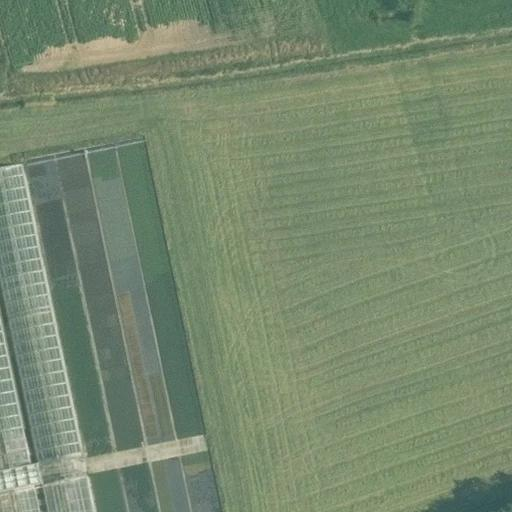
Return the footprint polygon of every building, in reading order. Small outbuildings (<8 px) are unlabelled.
[(82,459),(21,167),(0,171),(0,288),(37,468),(82,459)] [(0,475),(31,469),(0,320),(0,475)] [(0,496),(35,489),(40,488),(86,478),(82,459),(37,468),(31,469),(0,475),(0,496)] [(92,511),(86,478),(40,488),(45,511),(92,511)] [(39,511),(35,489),(0,496),(0,511),(39,511)]
